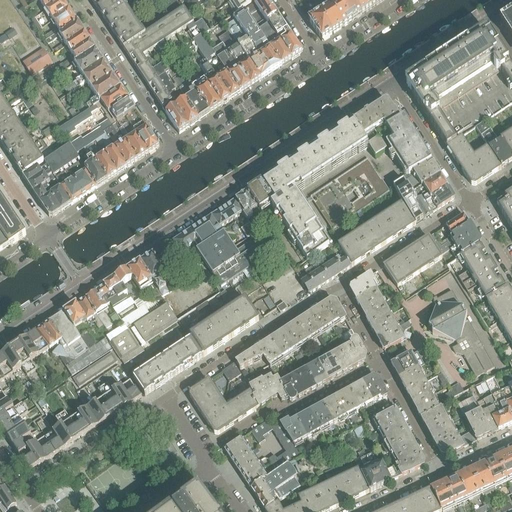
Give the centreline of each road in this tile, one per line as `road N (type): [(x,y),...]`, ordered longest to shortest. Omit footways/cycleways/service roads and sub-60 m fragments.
road 1 (residential): [(0,339),(391,80)]
road 2 (residential): [(166,396),(341,287)]
road 3 (residential): [(201,451),(268,410),(293,411),(380,364)]
road 4 (residential): [(178,152),(76,0)]
road 5 (residential): [(22,489),(166,396)]
road 6 (residential): [(318,60),(178,152)]
road 7 (residential): [(178,152),(46,239)]
road 8 (residential): [(341,287),(470,202)]
road 9 (residential): [(470,202),(391,80)]
road 10 (residential): [(439,472),(380,364)]
